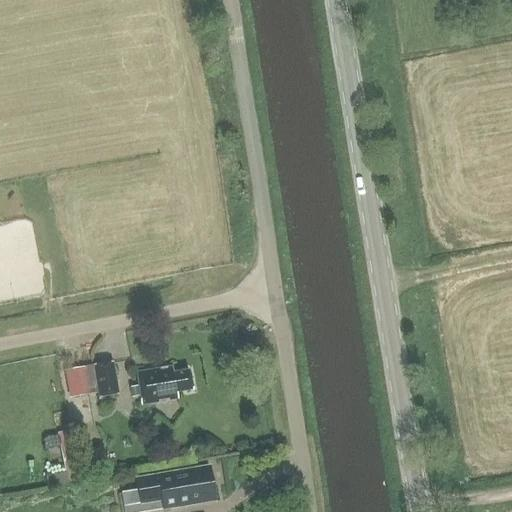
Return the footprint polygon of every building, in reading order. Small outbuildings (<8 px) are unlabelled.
[(85,367),(90,394),(97,393),(98,398),(119,395),(113,362),(85,367)] [(69,398),(90,394),(85,367),(64,371),(69,398)] [(189,371),(173,374),(172,368),(136,374),(141,405),(177,399),(176,393),(192,391),(189,371)] [(109,471),(105,447),(86,451),(91,475),(109,471)] [(208,467),(138,480),(139,489),(142,505),(160,502),(162,511),(214,502),(208,467)]
